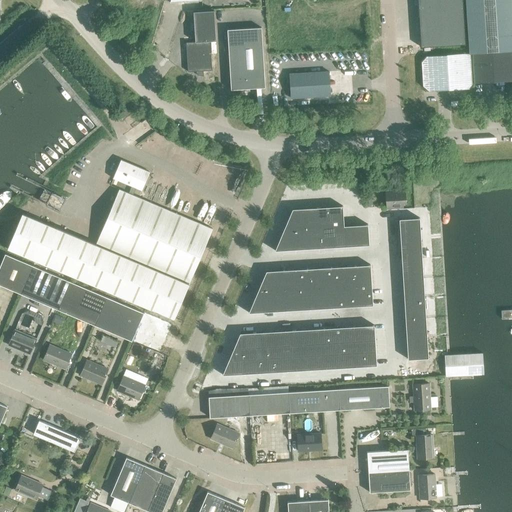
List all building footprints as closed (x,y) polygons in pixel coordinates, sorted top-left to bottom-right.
[(418,5),(419,26),(464,23),(463,2),(418,5)] [(196,75),(203,76),(203,71),(212,70),(209,41),(216,40),(214,10),(193,12),(195,42),(186,42),(188,72),(196,71),(196,75)] [(464,23),(419,26),(420,47),(465,45),(464,23)] [(227,29),(231,90),(265,87),(261,27),(227,29)] [(511,63),(511,50),(472,53),(473,83),(511,80),(511,63)] [(473,83),(472,53),(426,56),(421,61),(423,86),(428,91),(469,88),(473,83)] [(289,74),(290,98),(330,96),(329,72),(289,74)] [(116,115),(120,120),(130,112),(125,107),(116,115)] [(132,185),(128,193),(132,195),(136,187),(141,189),(148,172),(120,160),(113,177),(132,185)] [(22,213),(7,248),(173,318),(188,284),(211,228),(132,195),(128,193),(119,189),(96,245),(22,213)] [(385,191),(386,209),(403,208),(402,203),(405,203),(404,190),(385,191)] [(342,206),(292,209),(275,250),(369,245),(367,224),(343,226),(342,206)] [(419,218),(399,219),(408,359),(428,358),(419,218)] [(0,264),(0,285),(21,294),(33,266),(5,254),(0,264)] [(266,271),(249,312),(372,305),(370,265),(266,271)] [(21,294),(57,309),(69,281),(33,266),(21,294)] [(57,309),(94,325),(106,297),(69,281),(57,309)] [(94,325),(131,341),(143,312),(106,297),(94,325)] [(56,315),(53,322),(61,325),(64,318),(56,315)] [(374,325),(239,333),(221,375),(376,366),(374,325)] [(14,330),(8,345),(30,354),(36,339),(14,330)] [(43,359),(65,369),(71,354),(49,344),(43,359)] [(132,344),(128,354),(134,356),(139,346),(132,344)] [(80,375),(102,384),(108,369),(86,360),(80,375)] [(117,391),(138,400),(145,385),(123,376),(117,391)] [(412,384),(414,410),(430,409),(429,383),(412,384)] [(388,386),(338,389),(339,410),(389,406),(388,386)] [(338,389),(288,392),(289,413),(339,410),(338,389)] [(288,392),(248,394),(250,415),(289,413),(288,392)] [(250,415),(248,394),(208,397),(209,418),(250,415)] [(33,434),(74,452),(80,438),(39,420),(33,434)] [(217,424),(210,439),(232,448),(238,433),(217,424)] [(297,435),(298,451),(321,450),(320,433),(297,435)] [(415,435),(417,458),(433,457),(432,434),(415,435)] [(366,452),(368,472),(408,470),(407,449),(366,452)] [(110,495),(129,503),(145,465),(126,457),(110,495)] [(145,465),(129,503),(150,511),(161,511),(176,478),(145,465)] [(408,470),(368,472),(369,492),(410,490),(408,470)] [(418,475),(419,498),(436,497),(434,474),(418,475)] [(21,475),(14,490),(36,500),(42,484),(21,475)] [(198,511),(220,511),(226,499),(207,491),(198,511)] [(79,498),(73,511),(83,511),(88,502),(79,498)] [(242,511),(245,507),(226,499),(220,511),(242,511)] [(328,511),(328,499),(307,500),(308,511),(328,511)] [(287,502),(287,511),(308,511),(307,500),(287,502)] [(86,511),(111,511),(112,511),(90,503),(86,511)]
